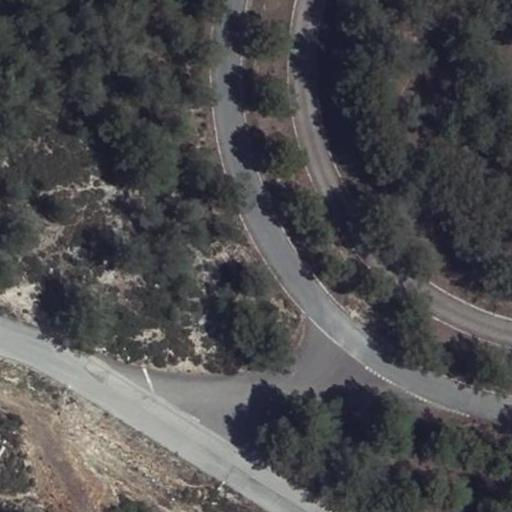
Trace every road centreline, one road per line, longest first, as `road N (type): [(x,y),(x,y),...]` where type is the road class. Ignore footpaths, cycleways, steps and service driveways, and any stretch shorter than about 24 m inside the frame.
road 1 (unclassified): [(241,0),(242,165),(306,300),(413,383),(511,416)]
road 2 (unclassified): [(0,345),(83,374),(305,511)]
